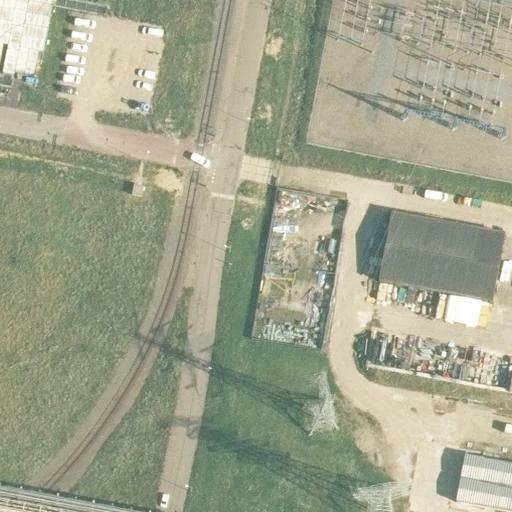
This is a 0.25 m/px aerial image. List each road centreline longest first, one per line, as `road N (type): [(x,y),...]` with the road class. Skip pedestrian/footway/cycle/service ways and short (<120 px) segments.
road 1 (unknown): [(352,308),(352,377),(443,511)]
road 2 (unknown): [(352,308),(511,343)]
